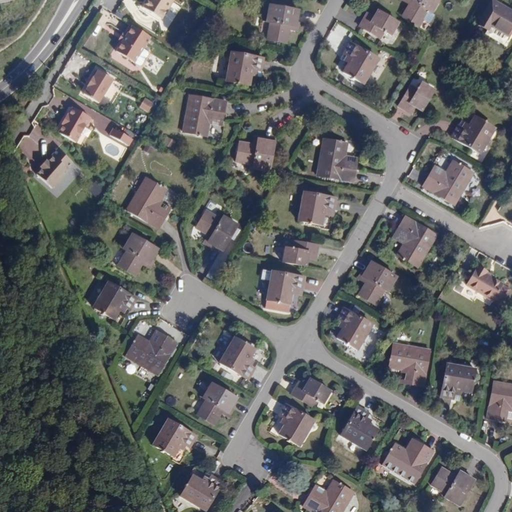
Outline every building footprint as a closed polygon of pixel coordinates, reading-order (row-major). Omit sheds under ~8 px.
[(173,0),(148,0),(144,7),(162,18),(173,0)] [(408,0),(412,2),(404,17),(420,26),(429,11),(432,13),(439,0),(408,0)] [(511,32),(511,13),(491,2),(479,26),(487,30),(489,27),(509,38),(511,32)] [(287,44),(290,28),(296,29),(299,12),(272,6),(268,23),(271,24),(268,40),(287,44)] [(399,22),(380,11),(374,22),(366,17),(360,28),(380,39),(384,32),(391,36),(399,22)] [(504,46),(509,38),(489,27),(487,30),(484,35),(504,46)] [(150,38),(133,28),(116,53),(133,64),(150,38)] [(378,59),(351,43),(345,54),(352,59),(344,73),(363,84),(378,59)] [(144,66),(156,75),(165,63),(153,54),(144,66)] [(264,59),(232,54),(227,83),(250,86),(253,70),(262,71),(264,59)] [(113,82),(98,73),(95,79),(93,78),(87,89),(88,90),(84,96),(99,105),(113,82)] [(421,84),(418,90),(411,86),(400,106),(409,112),(413,105),(423,111),(435,91),(421,84)] [(226,104),(190,98),(184,132),(208,136),(212,115),(224,116),(226,104)] [(152,106),(144,101),(139,109),(147,114),(152,106)] [(67,117),(61,126),(64,127),(59,135),(76,145),(91,119),(73,110),(69,118),(67,117)] [(459,125),(451,136),(480,153),(495,128),(475,117),(467,130),(459,125)] [(37,169),(59,145),(37,125),(15,148),(37,169)] [(132,141),(114,131),(110,138),(128,148),(132,141)] [(259,140),(258,146),(241,143),(238,162),(254,165),(254,168),(270,171),(275,143),(259,140)] [(348,144),(325,140),(318,175),(353,182),(355,168),(344,166),(348,144)] [(70,173),(69,171),(74,165),(59,152),(53,159),(54,159),(49,165),(47,164),(42,171),(44,172),(39,178),(54,191),(70,173)] [(423,188),(455,206),(473,174),(452,162),(441,182),(431,176),(423,188)] [(167,191),(146,180),(128,211),(159,228),(166,217),(155,210),(167,191)] [(94,198),(104,193),(99,181),(88,186),(94,198)] [(336,199),(305,194),(301,222),(322,225),(325,210),(334,211),(336,199)] [(222,221),(207,212),(197,228),(212,237),(209,242),(224,251),(239,226),(224,218),(222,221)] [(437,235),(406,217),(399,229),(410,236),(398,255),(418,267),(437,235)] [(128,252),(119,267),(135,276),(144,261),(149,264),(158,249),(134,235),(125,250),(128,252)] [(318,245),(294,241),(292,249),(286,248),(283,263),(307,267),(309,256),(316,257),(318,245)] [(219,272),(227,254),(219,251),(211,268),(219,272)] [(377,306),(386,291),(389,292),(397,277),(371,263),(363,278),(368,281),(359,295),(377,306)] [(503,305),(511,291),(503,286),(504,285),(487,275),(488,273),(478,267),(467,285),(493,302),(495,300),(503,305)] [(304,278),(273,273),(268,301),(291,305),(294,289),(302,290),(304,278)] [(137,299),(109,284),(95,308),(114,319),(123,306),(130,310),(137,299)] [(372,326),(344,309),(338,320),(346,325),(338,340),(357,351),(372,326)] [(158,376),(177,345),(156,332),(144,351),(134,346),(127,358),(158,376)] [(255,351),(236,339),(221,364),(249,380),(255,368),(247,364),(255,351)] [(429,351),(394,345),(390,368),(413,373),(411,384),(423,386),(429,351)] [(476,370),(448,365),(442,396),(454,398),(455,391),(472,392),(476,370)] [(331,391),(311,380),(305,390),(298,386),(293,395),(313,408),(318,400),(324,404),(331,391)] [(511,385),(494,383),(488,418),(511,421),(511,385)] [(204,400),(207,402),(199,416),(215,425),(223,411),(228,414),(237,399),(213,385),(204,400)] [(314,422),(287,406),(281,417),(288,422),(281,435),(299,446),(314,422)] [(369,416),(357,409),(342,436),(366,450),(379,431),(364,423),(369,416)] [(195,436),(168,421),(154,446),(173,457),(181,444),(189,448),(195,436)] [(415,483),(433,453),(412,441),(400,461),(390,455),(384,466),(415,483)] [(457,478),(442,470),(433,486),(448,493),(445,498),(459,506),(474,481),(460,473),(457,478)] [(193,478),(182,497),(206,511),(222,485),(211,478),(207,485),(193,478)] [(313,511),(343,511),(354,494),(334,482),(322,503),(311,496),(305,507),(313,511)]
